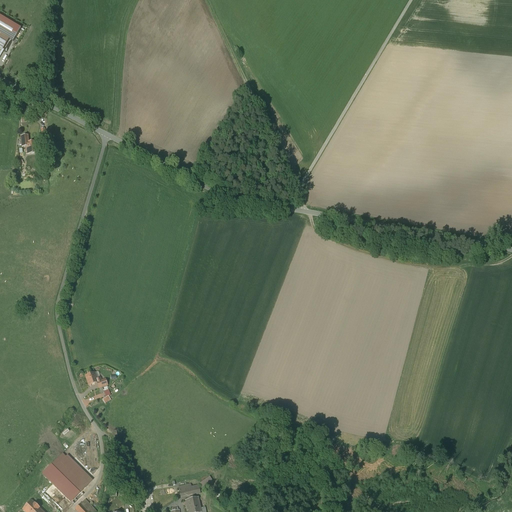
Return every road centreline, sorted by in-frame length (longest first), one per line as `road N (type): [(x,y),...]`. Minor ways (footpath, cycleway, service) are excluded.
road 1 (tertiary): [(0,79),(220,193),(511,250)]
road 2 (track): [(312,212),(323,235),(396,260),(447,266),(511,256)]
road 3 (track): [(298,190),(208,0)]
